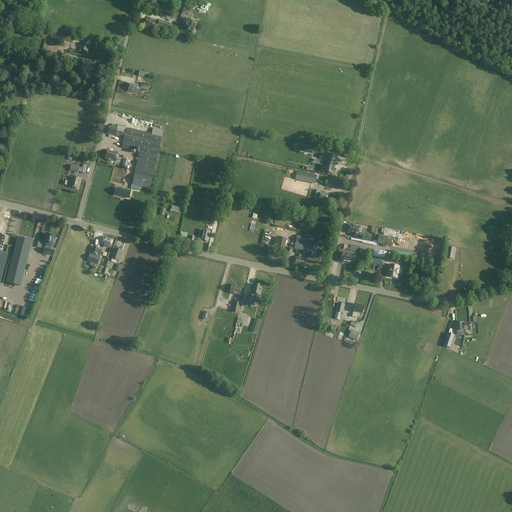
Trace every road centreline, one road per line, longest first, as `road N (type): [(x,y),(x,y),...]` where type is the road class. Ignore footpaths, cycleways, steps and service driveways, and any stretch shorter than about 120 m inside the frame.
road 1 (tertiary): [(328,280),(77,223)]
road 2 (unclassified): [(77,223),(134,10)]
road 3 (tertiary): [(511,283),(426,300),(328,280)]
road 4 (track): [(511,67),(370,0)]
road 5 (track): [(356,153),(389,8)]
road 6 (unclassified): [(328,280),(356,153)]
